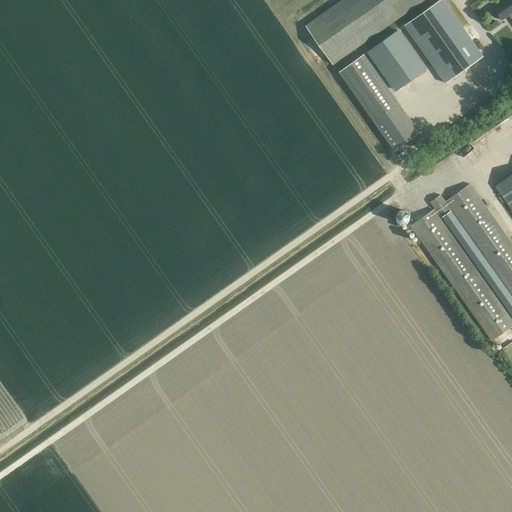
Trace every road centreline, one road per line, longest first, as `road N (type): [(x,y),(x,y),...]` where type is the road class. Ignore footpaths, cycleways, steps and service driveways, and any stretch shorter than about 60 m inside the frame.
road 1 (track): [(511,76),(414,148),(394,173),(0,451)]
road 2 (track): [(0,476),(403,191),(511,141)]
